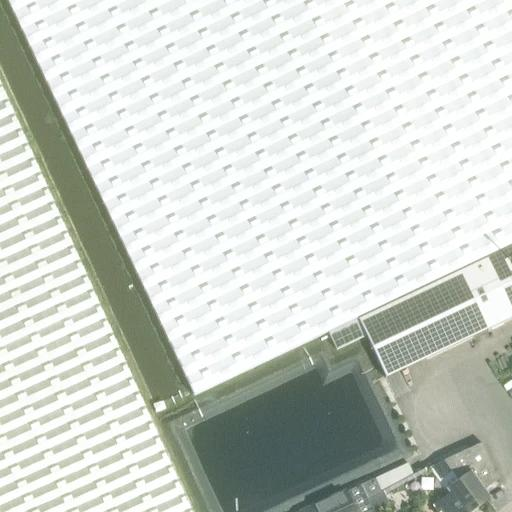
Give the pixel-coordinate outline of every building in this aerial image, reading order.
[(356,319),(357,320),(511,245),(511,0),(6,0),(193,396),(356,319)] [(0,511),(189,511),(0,85),(0,511)] [(335,350),(364,336),(384,378),(511,317),(511,245),(357,320),(328,334),(335,350)] [(481,444),(443,461),(460,485),(432,505),(436,511),(466,511),(487,497),(483,491),(497,480),(481,444)] [(407,464),(375,478),(381,492),(383,491),(412,475),(407,464)] [(344,494),(305,511),(370,511),(371,511),(366,500),(380,494),(373,480),(344,494)]
